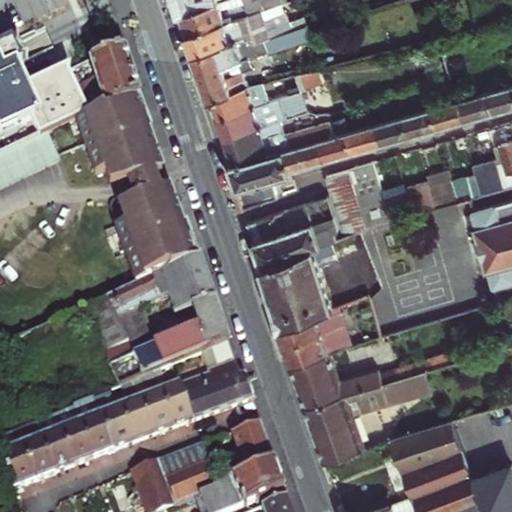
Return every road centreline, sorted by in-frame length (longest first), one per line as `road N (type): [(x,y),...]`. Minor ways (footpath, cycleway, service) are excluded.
road 1 (residential): [(220,227),(310,197),(304,177),(511,117)]
road 2 (residential): [(1,511),(282,403)]
road 3 (tertiary): [(152,21),(220,227)]
road 4 (tertiary): [(220,227),(282,403)]
